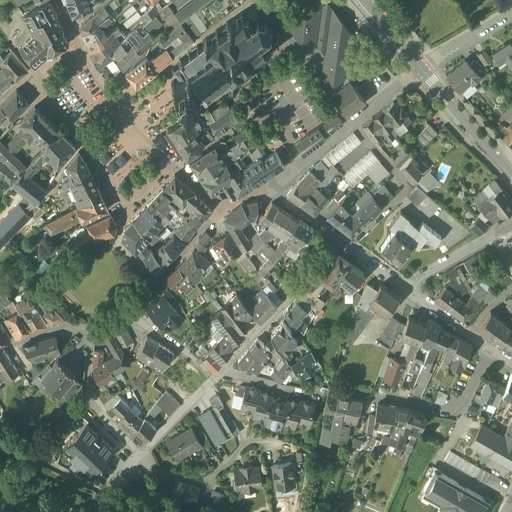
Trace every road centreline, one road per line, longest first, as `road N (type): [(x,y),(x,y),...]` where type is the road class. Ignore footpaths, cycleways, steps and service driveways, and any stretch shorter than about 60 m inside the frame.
road 1 (unknown): [(244,344),(399,356),(491,350)]
road 2 (residential): [(140,455),(170,476),(204,480),(253,441),(308,451)]
road 3 (residential): [(349,121),(408,185),(341,242)]
road 4 (residential): [(222,368),(341,242)]
road 5 (residential): [(92,325),(84,398),(140,455)]
road 6 (residential): [(491,350),(453,411),(375,397)]
road 7 (residential): [(219,201),(126,311)]
road 8 (tertiary): [(511,169),(424,68)]
road 9 (residential): [(406,289),(511,224)]
road 10 (unknown): [(459,402),(443,468),(488,496)]
